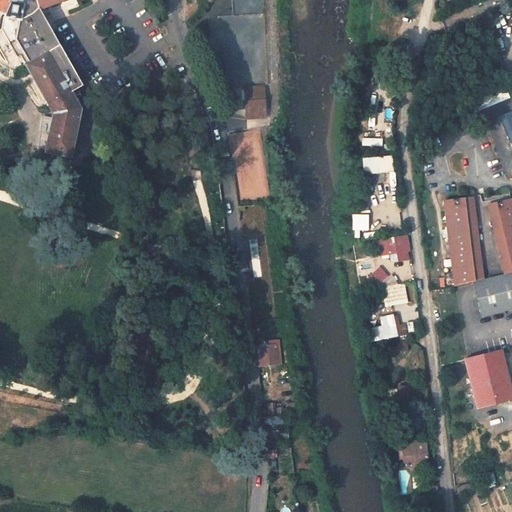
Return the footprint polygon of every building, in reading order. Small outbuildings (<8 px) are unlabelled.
[(0,0),(0,12),(6,14),(6,16),(5,16),(3,29),(18,57),(21,55),(53,112),(53,114),(46,152),(62,155),(70,157),(71,157),(80,109),(71,92),(82,86),(70,63),(62,49),(40,9),(36,0),(0,0)] [(36,0),(40,9),(62,1),(65,0),(36,0)] [(248,114),(266,112),(264,87),(246,88),(248,114)] [(225,101),(225,105),(234,104),(233,91),(218,92),(222,102),(225,101)] [(500,115),(511,140),(511,110),(500,115)] [(394,155),(364,156),(365,173),(395,171),(394,155)] [(387,193),(394,192),(393,174),(380,174),(382,202),(387,202),(387,193)] [(511,196),(485,204),(503,273),(511,270),(511,196)] [(441,200),(454,285),(471,281),(481,278),(469,197),(441,200)] [(387,239),(389,254),(404,252),(402,237),(387,239)] [(389,254),(391,264),(405,262),(404,252),(389,254)] [(471,281),(480,316),(511,307),(511,270),(503,273),(481,278),(471,281)] [(385,280),(378,273),(372,278),(373,279),(371,281),(373,283),(375,281),(379,286),(385,280)] [(406,283),(385,285),(386,303),(407,302),(406,283)] [(399,326),(397,317),(382,319),(384,329),(388,328),(389,330),(395,329),(394,327),(399,326)] [(278,341),(277,335),(263,336),(264,341),(264,345),(278,344),(278,341)] [(478,338),(481,353),(488,351),(485,336),(478,338)] [(259,361),(279,359),(278,344),(264,345),(257,346),(259,361)] [(463,359),(476,407),(511,397),(511,396),(500,349),(463,359)] [(407,401),(410,389),(401,387),(399,400),(407,401)] [(431,440),(429,425),(423,426),(424,440),(431,440)] [(428,459),(426,444),(417,445),(415,440),(404,441),(404,446),(403,446),(405,461),(410,461),(417,470),(428,469),(427,460),(428,459)]
